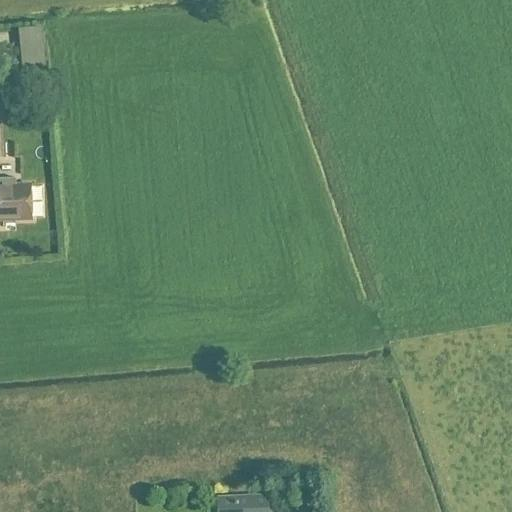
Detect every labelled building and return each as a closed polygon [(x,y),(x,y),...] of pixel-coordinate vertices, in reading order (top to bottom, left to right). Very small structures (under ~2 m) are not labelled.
[(47,38),(46,26),(22,29),(24,41),(47,38)] [(51,77),(50,65),(26,68),(27,80),(51,77)] [(0,136),(8,136),(6,114),(0,114),(0,136)] [(16,179),(0,178),(0,220),(31,220),(30,186),(16,186),(16,179)] [(216,511),(269,511),(269,495),(216,498),(216,511)]
